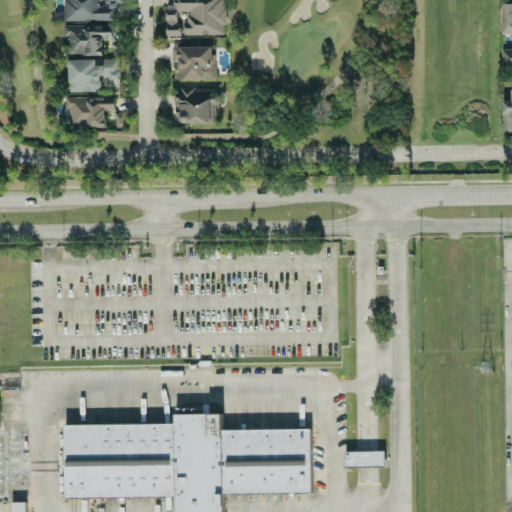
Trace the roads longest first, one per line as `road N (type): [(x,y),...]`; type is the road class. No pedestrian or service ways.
road 1 (residential): [(0,144),(24,157),(511,152)]
road 2 (residential): [(393,511),(393,227)]
road 3 (secondary): [(159,228),(393,227)]
road 4 (secondary): [(0,231),(159,228)]
road 5 (secondary): [(391,193),(233,195)]
road 6 (residential): [(147,155),(143,0)]
road 7 (secondary): [(158,196),(38,199)]
road 8 (secondary): [(511,191),(391,193)]
